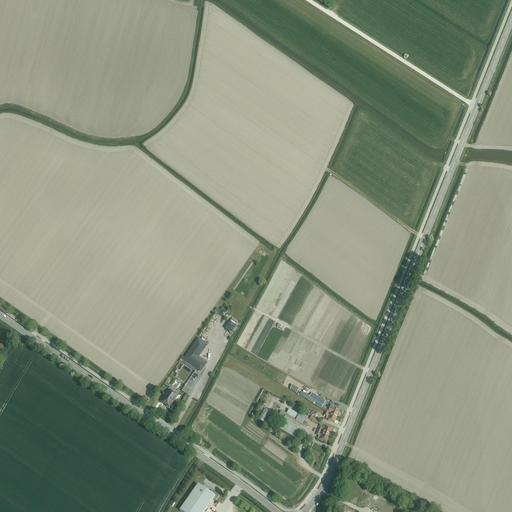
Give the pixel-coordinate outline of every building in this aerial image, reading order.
[(230,323),(226,328),(231,332),(235,327),(230,323)] [(206,363),(198,357),(207,345),(198,339),(184,360),(200,371),(206,363)] [(162,402),(169,407),(177,396),(170,391),(167,394),(162,402)] [(305,395),(303,398),(307,400),(321,408),(321,409),(325,411),(325,412),(337,416),(340,409),(333,407),(331,406),(330,409),(322,406),(325,401),(311,393),(309,397),(305,395)] [(303,406),(301,411),(319,420),(321,417),(316,414),(317,413),(303,406)] [(286,414),(281,411),(277,420),(274,425),(279,427),(278,428),(298,439),(301,433),(304,435),(308,427),(303,424),(304,424),(293,418),(296,413),(289,409),(286,414)] [(327,416),(326,418),(328,419),(328,421),(334,423),(337,416),(325,412),(324,415),(327,416)] [(304,424),(306,419),(296,413),(293,418),(304,424)] [(316,435),(317,435),(316,437),(318,438),(317,439),(326,443),(332,429),(325,426),(325,427),(320,425),(319,427),(316,435)] [(197,483),(180,511),(182,511),(204,511),(216,495),(197,483)] [(217,500),(220,495),(213,490),(211,492),(216,495),(214,499),(217,500)]
